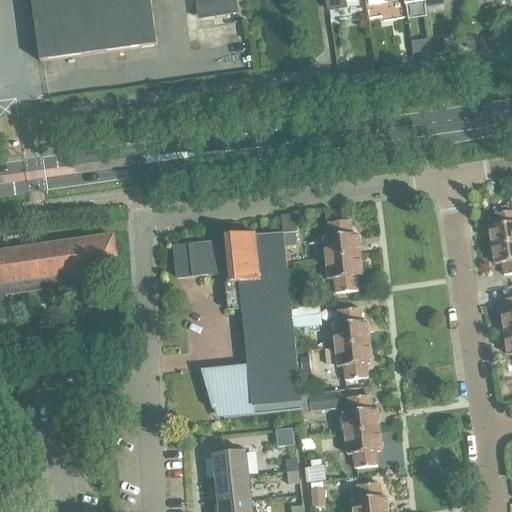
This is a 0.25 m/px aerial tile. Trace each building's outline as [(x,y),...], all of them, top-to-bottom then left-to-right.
[(32,0),(36,30),(40,63),(157,45),(150,0),(32,0)] [(196,0),(199,14),(237,9),(235,0),(196,0)] [(443,38),(432,40),(434,53),(434,54),(445,53),(445,52),(443,38)] [(477,39),(467,40),(468,49),(478,48),(477,39)] [(431,40),(412,43),(413,55),(415,54),(430,52),(433,52),(431,40)] [(379,62),(380,70),(391,69),(390,60),(379,62)] [(350,69),(338,70),(340,90),(352,88),(350,69)] [(489,227),(492,246),(511,242),(511,211),(495,214),(497,226),(489,227)] [(323,239),(326,260),(360,256),(358,235),(351,235),(350,222),(328,224),(330,238),(323,239)] [(296,231),(286,232),(287,246),(297,245),(296,231)] [(229,285),(240,284),(249,369),(202,375),(213,412),(214,411),(217,419),(224,419),(224,420),(301,412),(288,279),(283,235),(282,235),(254,238),(254,234),(224,238),(224,242),(174,248),(177,280),(228,274),(229,285)] [(116,268),(111,236),(0,251),(0,296),(10,295),(12,301),(14,304),(17,309),(33,301),(45,303),(44,290),(66,287),(67,282),(67,279),(67,275),(116,268)] [(511,242),(492,246),(495,264),(502,263),(504,276),(511,274),(511,242)] [(362,277),(360,256),(326,260),(328,281),(335,280),(336,294),(358,292),(356,278),(362,277)] [(420,286),(396,289),(399,309),(423,305),(420,286)] [(502,315),(505,336),(511,334),(511,298),(506,299),(508,314),(502,315)] [(291,310),(292,321),(293,331),(321,327),(318,306),(291,310)] [(359,309),(332,312),(336,348),(370,344),(368,323),(361,323),(359,309)] [(370,344),(336,348),(338,368),(344,368),(345,382),(367,379),(365,366),(372,365),(370,344)] [(313,371),(311,353),(296,354),(298,373),(313,371)] [(342,410),(340,391),(309,395),(311,413),(342,410)] [(343,415),(345,436),(380,432),(378,411),(371,412),(369,397),(347,400),(349,414),(343,415)] [(293,431),(276,433),(278,448),(294,446),(293,431)] [(382,452),(380,432),(345,436),(347,456),(354,456),(355,470),(377,467),(376,453),(382,452)] [(212,456),(215,480),(249,476),(246,452),(212,456)] [(285,461),(286,472),(298,471),(297,460),(285,461)] [(310,469),(305,469),(307,483),(323,481),(321,467),(321,461),(309,463),(310,469)] [(300,485),(298,471),(286,472),(288,486),(300,485)] [(249,476),(215,480),(218,504),(251,500),(249,476)] [(358,489),(347,490),(348,503),(353,503),(353,511),(388,511),(387,499),(381,500),(379,485),(357,488),(358,489)] [(218,504),(218,511),(252,511),(251,500),(218,504)]
